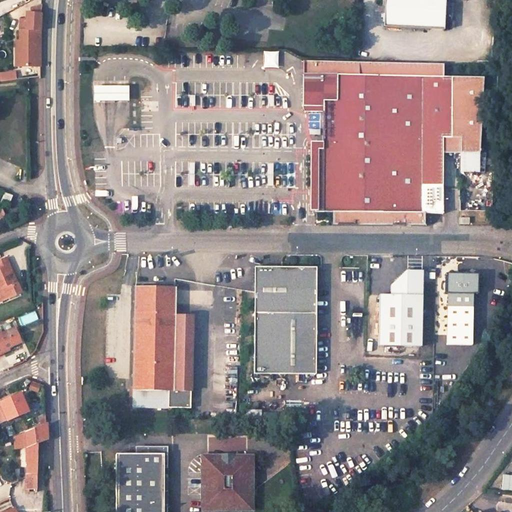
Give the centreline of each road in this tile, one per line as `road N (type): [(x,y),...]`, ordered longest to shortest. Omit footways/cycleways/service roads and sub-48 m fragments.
road 1 (unclassified): [(89,241),(511,246)]
road 2 (secondary): [(58,186),(56,0)]
road 3 (secondary): [(62,511),(58,353)]
road 4 (residential): [(424,511),(511,421)]
